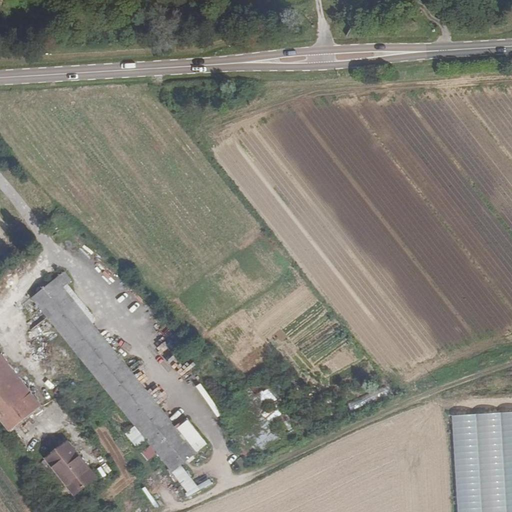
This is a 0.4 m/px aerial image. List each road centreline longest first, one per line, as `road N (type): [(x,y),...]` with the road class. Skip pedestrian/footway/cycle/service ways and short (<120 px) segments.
road 1 (tertiary): [(0,78),(511,46)]
road 2 (track): [(511,363),(171,511)]
